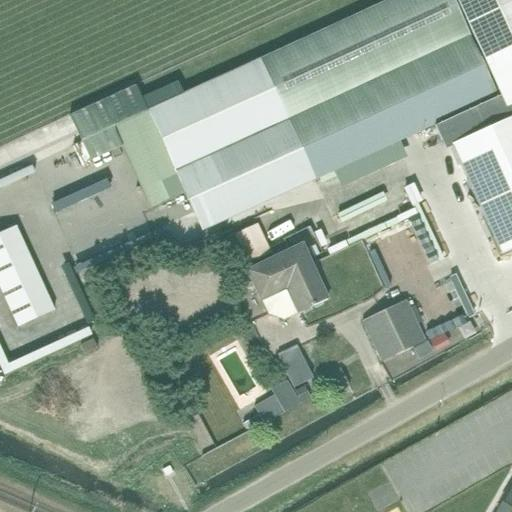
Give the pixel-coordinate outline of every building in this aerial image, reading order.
[(511,250),(511,0),(389,0),(256,60),(257,63),(167,102),(112,128),(150,210),(185,194),(202,232),(332,173),(338,187),(386,163),(405,154),(399,143),(432,127),(444,151),(450,148),(499,256),(511,250)] [(288,241),(310,224),(303,214),(281,231),(288,241)] [(259,224),(236,235),(248,260),(269,248),(259,224)] [(302,244),(289,250),(284,241),(269,248),(274,257),(244,271),(260,303),(262,302),(269,315),(284,321),(298,314),(328,300),(302,244)] [(87,318),(94,318),(74,273),(53,282),(46,283),(49,290),(67,288),(72,301),(58,308),(69,307),(69,304),(76,320),(71,320),(49,330),(63,329),(87,318)] [(425,341),(406,300),(361,322),(381,363),(425,341)] [(443,331),(448,341),(481,325),(477,315),(443,331)] [(292,388),(293,388),(313,378),(304,359),(284,369),(292,388)] [(275,388),(272,396),(276,403),(284,406),(291,402),(293,394),(290,387),(282,384),(275,388)] [(309,397),(303,387),(294,391),(300,402),(309,397)] [(258,415),(248,421),(252,429),(262,423),(258,415)]
